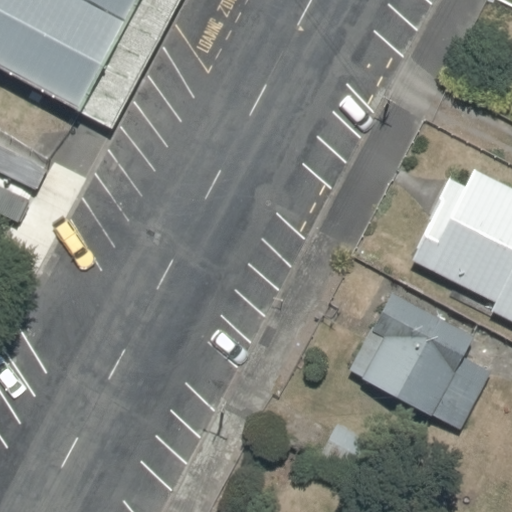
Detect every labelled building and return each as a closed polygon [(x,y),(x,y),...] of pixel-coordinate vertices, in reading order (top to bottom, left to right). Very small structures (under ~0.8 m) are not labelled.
[(143,0),(0,0),(0,87),(78,127),(143,0)] [(43,133),(17,118),(0,147),(0,168),(18,179),(43,133)] [(445,174),(399,263),(511,320),(511,185),(468,163),(459,181),(445,174)] [(26,204),(0,188),(0,223),(11,230),(26,204)] [(386,287),(343,364),(458,429),(492,369),(464,354),(474,336),(386,287)]
